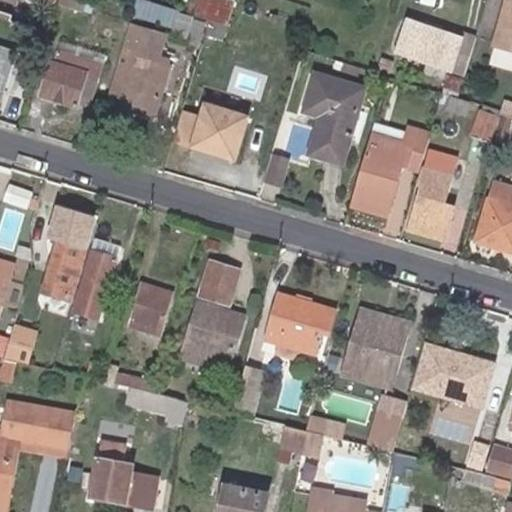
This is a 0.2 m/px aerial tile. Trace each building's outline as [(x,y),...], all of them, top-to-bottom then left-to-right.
[(58,0),(58,3),(81,11),(88,12),(90,0),(58,0)] [(172,26),(176,11),(140,0),(135,0),(132,15),(172,26)] [(204,15),(202,20),(206,21),(224,26),(225,27),(231,0),(196,0),(193,12),(204,15)] [(511,0),(502,0),(489,45),(511,51),(511,0)] [(202,20),(176,11),(171,31),(200,40),(204,30),(206,21),(202,20)] [(24,20),(0,12),(0,90),(2,92),(24,20)] [(206,57),(232,66),(240,41),(241,31),(225,27),(224,26),(206,21),(204,30),(213,32),(206,57)] [(466,74),(476,37),(462,33),(460,40),(444,35),(408,24),(397,53),(435,65),(466,74)] [(149,92),(158,62),(165,37),(129,27),(107,100),(156,115),(162,95),(149,92)] [(206,57),(213,32),(204,30),(200,40),(196,55),(206,57)] [(49,64),(40,97),(75,107),(83,77),(96,81),(100,68),(56,55),(54,66),(49,64)] [(170,66),(158,62),(149,92),(162,95),(170,66)] [(454,95),(459,78),(445,74),(441,91),(454,95)] [(361,89),(314,75),(304,110),(320,116),(310,153),(339,162),(361,89)] [(447,108),(466,114),(468,105),(450,98),(450,97),(440,94),(437,105),(447,108)] [(240,162),(254,114),(194,97),(180,144),(240,162)] [(511,104),(506,102),(503,114),(511,116),(511,104)] [(478,113),(471,137),(488,142),(495,119),(478,113)] [(511,123),(505,122),(500,135),(511,138),(511,123)] [(406,136),(372,126),(370,135),(403,145),(406,136)] [(370,135),(350,203),(385,213),(401,165),(419,171),(429,134),(408,129),(406,136),(403,145),(370,135)] [(457,159),(431,151),(407,231),(444,242),(454,207),(443,203),(452,177),(457,159)] [(270,155),(263,181),(279,186),(286,161),(270,155)] [(496,235),(511,240),(511,186),(494,181),(488,197),(475,239),(494,245),(496,235)] [(59,209),(50,238),(55,239),(39,293),(67,301),(84,248),(91,219),(59,209)] [(511,250),(511,240),(496,235),(494,245),(511,250)] [(98,320),(114,261),(118,244),(94,238),(90,254),(74,313),(98,320)] [(0,299),(11,264),(0,260),(0,299)] [(227,274),(228,266),(211,261),(201,297),(228,305),(236,277),(227,274)] [(238,269),(228,266),(227,274),(236,277),(238,269)] [(157,293),(158,289),(142,284),(131,325),(159,333),(169,298),(157,293)] [(170,293),(158,289),(157,293),(169,298),(170,293)] [(332,311),(277,296),(265,339),(312,352),(318,330),(327,331),(332,311)] [(196,306),(182,349),(223,362),(237,318),(196,306)] [(409,323),(361,308),(358,318),(406,332),(409,323)] [(389,388),(406,332),(358,318),(342,374),(389,388)] [(32,333),(11,326),(2,360),(24,365),(32,333)] [(494,360),(450,347),(445,365),(428,361),(423,380),(420,380),(416,394),(439,402),(444,386),(484,396),(494,360)] [(333,356),(325,354),(321,371),(328,373),(333,356)] [(101,365),(88,361),(86,372),(99,375),(101,365)] [(114,365),(107,363),(101,382),(129,389),(150,394),(153,382),(113,374),(114,365)] [(262,370),(244,365),(231,413),(249,417),(262,370)] [(302,430),(315,433),(333,373),(328,373),(321,371),(302,430)] [(126,402),(182,416),(184,402),(150,394),(129,389),(126,402)] [(0,510),(5,511),(16,443),(10,442),(11,436),(17,437),(43,443),(50,408),(39,405),(10,399),(4,430),(0,429),(0,510)] [(50,408),(43,443),(43,444),(67,449),(73,412),(50,408)] [(391,451),(399,422),(376,415),(367,445),(391,451)] [(302,430),(283,425),(278,445),(299,451),(302,430)] [(315,433),(302,430),(299,451),(319,456),(324,435),(315,433)] [(480,468),(486,449),(481,448),(484,440),(472,436),(469,445),(466,445),(461,464),(480,468)] [(101,441),(99,457),(123,462),(126,445),(101,441)] [(507,480),(511,480),(511,466),(509,466),(511,453),(491,448),(484,474),(507,480)] [(92,495),(152,506),(157,476),(130,470),(131,464),(123,462),(99,457),(92,495)] [(398,466),(396,480),(410,484),(415,460),(400,458),(398,466)] [(460,482),(479,486),(481,476),(462,472),(460,482)] [(166,477),(157,476),(152,506),(161,507),(166,477)] [(481,476),(479,486),(503,492),(506,482),(481,476)] [(263,511),(266,497),(223,487),(218,511),(263,511)] [(312,489),(311,494),(329,497),(330,491),(312,489)] [(415,511),(478,511),(481,500),(420,489),(415,511)] [(311,494),(308,511),(360,511),(362,503),(335,498),(329,497),(311,494)]
